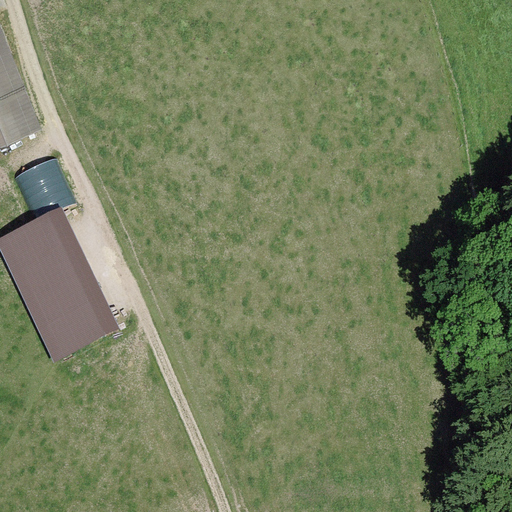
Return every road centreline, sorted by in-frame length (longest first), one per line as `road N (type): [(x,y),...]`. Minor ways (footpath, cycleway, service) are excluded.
road 1 (track): [(12,0),(122,285)]
road 2 (track): [(223,511),(122,285)]
